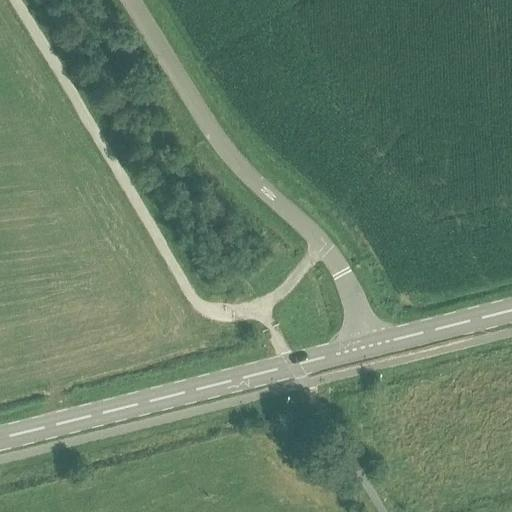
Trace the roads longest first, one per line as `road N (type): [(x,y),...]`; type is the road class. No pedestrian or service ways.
road 1 (tertiary): [(367,347),(358,308),(325,246),(223,148),(131,0)]
road 2 (tertiary): [(0,435),(367,347)]
road 3 (tertiary): [(367,347),(511,311)]
